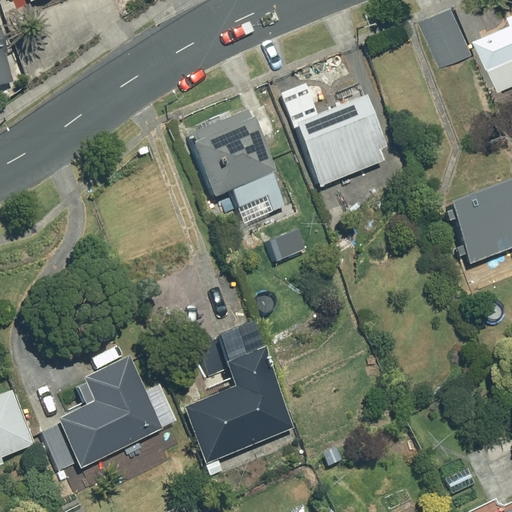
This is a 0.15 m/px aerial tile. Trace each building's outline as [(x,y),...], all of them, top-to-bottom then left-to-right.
[(455,6),(422,19),(440,67),(473,54),(455,6)] [(511,20),(480,34),(493,66),(511,58),(511,20)] [(0,85),(11,83),(0,44),(0,85)] [(356,164),(348,145),(361,140),(366,153),(382,147),(362,96),(315,114),(302,85),(278,95),(306,162),(324,155),(332,174),(356,164)] [(237,187),(240,194),(229,199),(233,208),(263,196),(270,213),(284,207),(257,140),(278,132),(266,102),(185,136),(211,198),(237,187)] [(511,180),(511,179),(444,204),(467,265),(511,247),(511,180)] [(294,231),(264,243),(272,262),(302,250),(294,231)] [(180,410),(203,466),(291,430),(259,350),(221,365),(231,389),(180,410)] [(90,403),(52,421),(77,470),(159,430),(148,407),(153,405),(147,393),(142,395),(123,357),(79,379),(90,403)] [(7,392),(0,394),(0,457),(29,445),(7,392)] [(507,432),(511,429),(511,416),(502,421),(507,432)] [(334,449),(321,455),(327,467),(339,461),(334,449)] [(216,461),(203,467),(208,478),(220,472),(216,461)] [(466,469),(444,480),(450,494),(472,483),(466,469)] [(51,475),(59,494),(70,489),(63,470),(51,475)]
